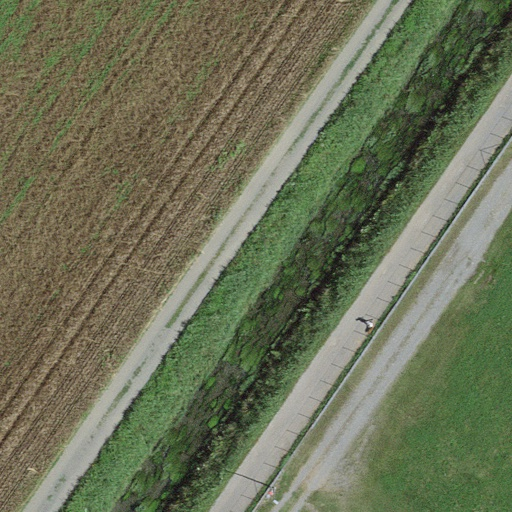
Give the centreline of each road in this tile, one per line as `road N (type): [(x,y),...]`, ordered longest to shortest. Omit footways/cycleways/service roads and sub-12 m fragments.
road 1 (track): [(237,511),(511,114)]
road 2 (track): [(511,166),(280,511)]
